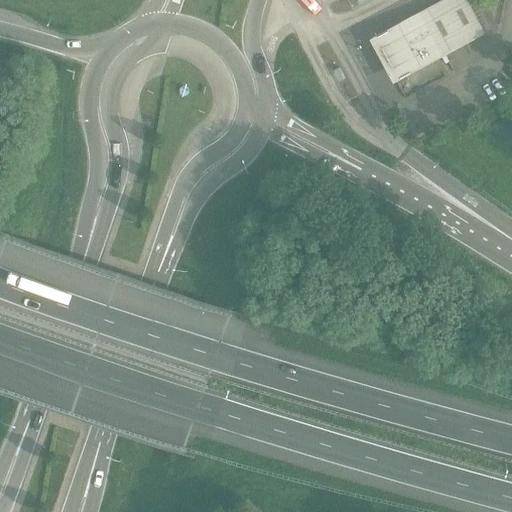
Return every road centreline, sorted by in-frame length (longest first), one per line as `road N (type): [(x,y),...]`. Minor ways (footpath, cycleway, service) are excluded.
road 1 (motorway): [(511,442),(207,358),(0,286)]
road 2 (motorway): [(0,344),(192,409),(511,500)]
road 3 (secondary): [(166,24),(157,46),(133,56),(111,85),(119,171),(84,258)]
road 4 (secondary): [(109,52),(90,90),(99,160),(84,258)]
road 5 (secondary): [(158,271),(180,191),(200,163),(235,138),(246,112)]
road 6 (secondary): [(100,446),(158,271)]
road 7 (secondary): [(84,258),(25,430)]
road 8 (secondary): [(158,271),(201,193),(249,154),(262,130)]
road 9 (motorway): [(511,249),(364,164)]
road 10 (secondary): [(246,112),(243,77),(227,51),(195,29),(166,24)]
